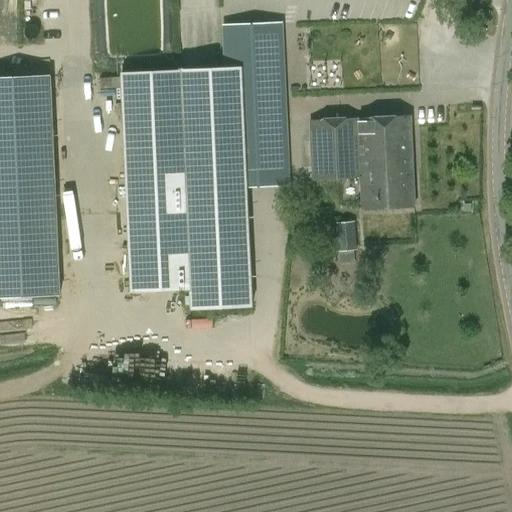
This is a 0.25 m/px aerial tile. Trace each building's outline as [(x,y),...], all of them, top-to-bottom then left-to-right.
[(225,26),(227,70),(122,75),(132,295),(191,292),(192,312),(252,309),(247,186),(290,185),(283,24),(225,26)] [(51,77),(0,78),(0,299),(60,297),(51,77)] [(313,167),(412,162),(410,117),(310,122),(313,167)] [(363,210),(414,208),(412,162),(313,167),(313,182),(361,179),(363,210)] [(338,253),(358,251),(355,222),(335,224),(338,253)]
